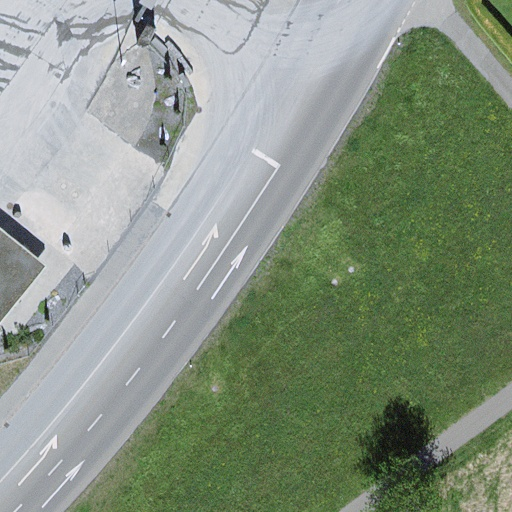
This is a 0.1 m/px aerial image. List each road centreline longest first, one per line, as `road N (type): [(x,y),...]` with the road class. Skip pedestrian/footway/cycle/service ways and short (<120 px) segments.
road 1 (primary): [(0,481),(186,275),(364,0)]
road 2 (track): [(511,98),(427,0)]
